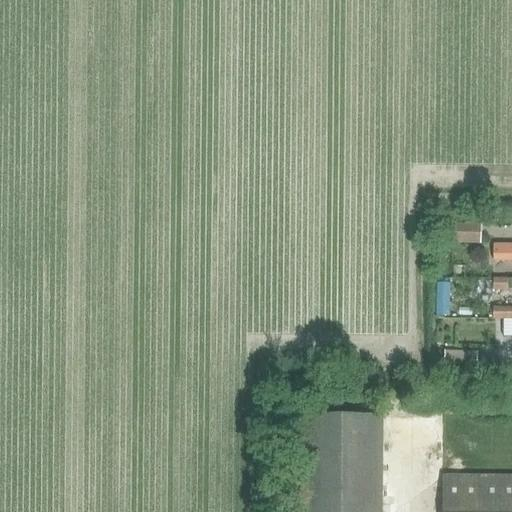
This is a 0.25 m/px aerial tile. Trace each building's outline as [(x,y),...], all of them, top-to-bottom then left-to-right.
[(478,228),(450,228),(450,246),(478,246),(478,228)] [(511,245),(492,245),(492,262),(511,261),(511,245)] [(511,280),(492,281),(492,291),(508,291),(511,291),(511,280)] [(511,307),(492,307),(492,320),(511,320),(511,307)] [(444,354),(444,366),(476,366),(476,354),(444,354)] [(380,511),(380,419),(300,419),(300,511),(380,511)] [(408,455),(408,470),(430,470),(430,455),(408,455)] [(511,511),(511,477),(442,477),(441,511),(511,511)]
